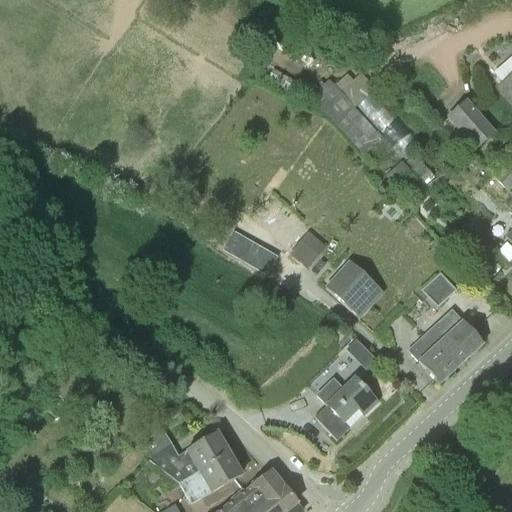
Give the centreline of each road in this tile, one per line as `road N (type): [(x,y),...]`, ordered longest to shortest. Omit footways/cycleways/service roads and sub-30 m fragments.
road 1 (unclassified): [(0,282),(196,394),(320,511)]
road 2 (tertiary): [(353,511),(386,462),(511,346)]
